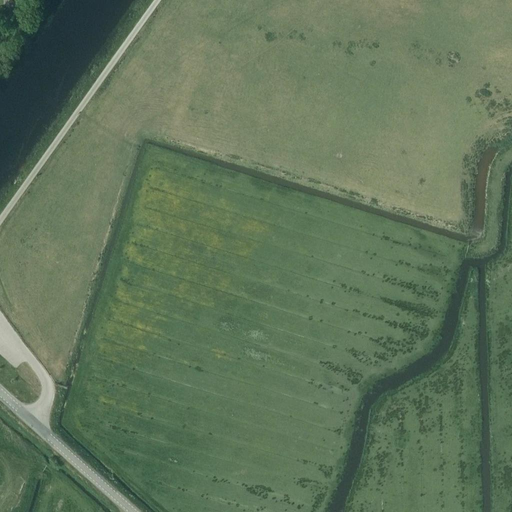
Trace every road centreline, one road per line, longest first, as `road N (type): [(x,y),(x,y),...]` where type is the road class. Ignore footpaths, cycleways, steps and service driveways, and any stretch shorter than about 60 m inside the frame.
road 1 (unclassified): [(158,0),(0,223)]
road 2 (tertiary): [(133,511),(34,423)]
road 3 (unclassified): [(0,316),(49,389),(34,423)]
